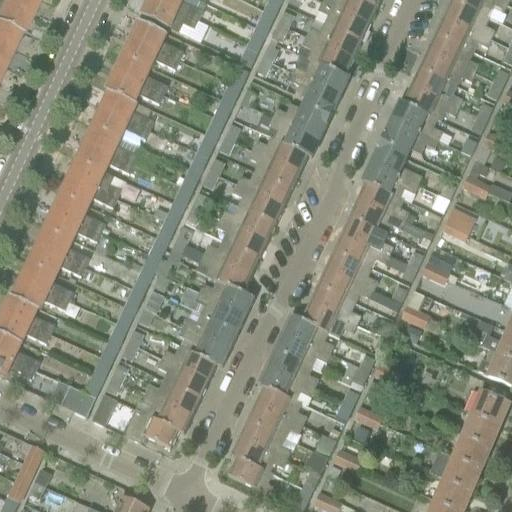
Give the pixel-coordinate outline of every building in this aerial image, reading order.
[(0,0),(0,5),(30,19),(38,3),(40,4),(40,3),(33,0),(0,0)] [(149,0),(148,2),(196,25),(201,15),(180,5),(182,0),(149,0)] [(290,0),(287,6),(297,10),(301,0),(290,0)] [(328,0),(324,0),(321,6),(369,29),(377,12),(351,0),(335,0),(334,3),(328,0)] [(351,0),(377,12),(381,0),(351,0)] [(483,0),(452,0),(450,5),(488,23),(493,13),(502,17),(506,10),(483,0)] [(483,0),(506,10),(510,1),(510,0),(483,0)] [(269,1),(263,14),(275,19),(281,6),(269,1)] [(196,25),(148,2),(140,20),(177,37),(182,28),(192,33),(196,25)] [(0,26),(22,37),(30,19),(0,5),(0,26)] [(450,5),(442,22),(490,44),(494,35),(484,31),(488,23),(450,5)] [(327,19),(322,28),(361,45),(369,29),(321,6),(317,15),(327,19)] [(263,14),(257,27),(268,33),(275,19),(263,14)] [(283,16),(277,28),(287,32),(292,20),(283,16)] [(442,22),(434,39),(472,57),(477,48),(486,52),(490,44),(442,22)] [(138,25),(129,43),(177,65),(182,56),(161,46),(165,38),(138,25)] [(0,47),(11,53),(19,37),(21,38),(22,37),(0,26),(0,47)] [(277,28),(271,40),(281,45),(287,32),(277,28)] [(309,33),(306,40),(353,62),(361,45),(322,28),(318,37),(309,33)] [(253,35),(247,49),(258,54),(265,40),(253,35)] [(434,39),(426,56),(474,78),(478,70),(468,65),(472,57),(434,39)] [(310,53),(306,62),(345,80),(353,62),(306,40),(302,49),(310,53)] [(129,43),(121,59),(149,72),(153,64),(173,74),(177,65),(129,43)] [(0,68),(3,70),(11,53),(0,47),(0,68)] [(247,49),(239,66),(250,71),(258,54),(247,49)] [(267,49),(261,62),(270,67),(277,54),(267,49)] [(511,54),(508,53),(503,65),(511,69),(511,67),(511,54)] [(426,56),(418,73),(457,91),(461,82),(470,86),(474,78),(426,56)] [(121,59),(113,77),(161,99),(166,90),(145,80),(149,72),(121,59)] [(260,65),(255,75),(265,79),(270,67),(261,62),(260,65)] [(297,69),(293,77),(340,99),(348,81),(345,80),(306,62),(310,64),(306,73),(297,69)] [(236,71),(228,89),(238,94),(247,76),(236,71)] [(418,73),(411,90),(458,112),(461,105),(452,100),(457,91),(418,73)] [(499,74),(493,87),(501,91),(507,78),(499,74)] [(105,95),(107,96),(108,95),(133,107),(137,98),(157,108),(161,99),(113,77),(105,95)] [(331,117),(340,99),(293,77),(289,86),(298,90),(294,99),(304,104),(303,107),(302,109),(329,122),(331,119),(331,117)] [(493,87),(487,99),(496,103),(501,91),(493,87)] [(228,89),(221,102),(232,107),(238,94),(228,89)] [(411,90),(402,107),(440,125),(444,116),(454,121),(458,112),(411,90)] [(246,94),(240,107),(250,111),(256,98),(246,94)] [(504,101),(501,108),(511,113),(511,96),(507,94),(504,101)] [(107,96),(100,112),(148,135),(152,126),(131,116),(135,108),(133,107),(108,95),(107,96)] [(399,106),(390,123),(438,145),(441,137),(432,132),(436,124),(440,125),(402,107),(399,106)] [(319,144),(327,126),(329,122),(302,109),(300,113),(290,108),(285,118),(276,114),(272,122),(319,144)] [(483,108),(477,121),(486,125),(492,112),(483,108)] [(218,109),(212,123),(222,128),(229,114),(218,109)] [(100,112),(92,130),(119,142),(123,134),(143,144),(148,135),(100,112)] [(477,121),(471,133),(480,137),(486,125),(477,121)] [(270,142),(269,142),(307,160),(310,162),(319,144),(272,122),(268,130),(277,134),(273,143),(270,142)] [(212,123),(205,136),(216,141),(222,128),(212,123)] [(390,123),(382,141),(380,146),(407,158),(409,154),(410,153),(420,158),(424,149),(434,153),(438,145),(390,123)] [(230,128),(224,141),(234,146),(239,133),(230,128)] [(92,130),(84,147),(132,169),(136,160),(115,150),(119,142),(92,130)] [(484,144),(480,151),(492,157),(499,143),(487,138),(484,144)] [(224,141),(218,153),(228,158),(234,146),(224,141)] [(256,146),(252,155),(299,177),(307,160),(269,142),(266,151),(256,146)] [(467,142),(460,156),(469,160),(476,146),(467,142)] [(499,143),(492,157),(504,162),(508,155),(511,149),(499,143)] [(202,144),(196,157),(206,162),(213,149),(202,144)] [(378,150),(370,168),(417,190),(421,181),(401,172),(405,163),(407,158),(380,146),(378,150)] [(84,147),(76,164),(103,177),(107,168),(128,178),(132,169),(84,147)] [(258,167),(253,177),(291,194),(299,177),(252,155),(248,163),(258,167)] [(196,157),(189,170),(200,175),(206,162),(196,157)] [(214,163),(208,175),(217,180),(223,167),(214,163)] [(76,164),(68,181),(116,203),(118,198),(120,194),(124,186),(113,181),(103,177),(76,164)] [(474,165),(470,174),(483,181),(487,172),(474,165)] [(361,186),(365,187),(402,205),(402,204),(399,203),(404,194),(413,198),(417,190),(370,168),(361,186)] [(208,175),(202,188),(212,192),(217,180),(208,175)] [(240,181),(236,189),(283,211),(291,194),(253,177),(249,185),(240,181)] [(186,178),(180,192),(190,197),(197,183),(186,178)] [(464,187),(461,192),(473,198),(479,186),(467,180),(464,186),(464,187)] [(68,181),(60,198),(87,211),(91,202),(111,212),(116,203),(68,181)] [(479,186),(473,198),(485,203),(488,198),(488,197),(508,206),(511,197),(492,189),(491,191),(479,186)] [(365,187),(357,205),(403,227),(404,225),(408,217),(398,213),(402,205),(365,187)] [(445,187),(439,200),(448,205),(454,191),(445,187)] [(242,201),(237,211),(275,228),(283,211),(236,189),(232,197),(242,201)] [(180,192),(173,205),(184,210),(190,197),(180,192)] [(198,197),(192,209),(201,214),(207,202),(198,197)] [(60,198),(52,215),(100,238),(104,228),(83,219),(87,211),(60,198)] [(437,200),(432,212),(442,217),(448,205),(439,200),(437,200)] [(357,205),(349,222),(386,239),(391,230),(400,234),(403,227),(357,205)] [(192,209),(186,222),(196,226),(201,214),(192,209)] [(224,215),(220,223),(267,245),(275,228),(237,211),(233,219),(224,215)] [(156,212),(153,219),(164,224),(164,226),(174,231),(181,217),(170,212),(167,218),(156,212)] [(452,212),(448,221),(459,227),(453,240),(464,246),(467,240),(475,223),(452,212)] [(52,215),(43,232),(71,245),(75,237),(95,246),(100,238),(52,215)] [(408,217),(404,225),(411,228),(414,220),(408,217)] [(445,229),(442,235),(453,240),(459,227),(448,221),(445,229)] [(349,222),(341,239),(387,261),(391,252),(382,248),(386,239),(349,222)] [(225,236),(221,244),(259,262),(267,245),(220,223),(216,232),(225,236)] [(158,238),(157,239),(168,245),(169,243),(174,231),(164,226),(158,237),(158,238)] [(423,236),(403,227),(400,234),(420,243),(423,236)] [(182,231),(176,244),(185,248),(191,235),(182,231)] [(43,232),(35,249),(83,272),(88,262),(67,253),(71,245),(43,232)] [(420,243),(418,248),(426,251),(431,240),(423,236),(420,243)] [(341,239),(333,256),(370,273),(374,264),(384,268),(387,261),(341,239)] [(176,244),(170,256),(179,261),(185,248),(176,244)] [(208,249),(204,257),(251,279),(259,262),(221,244),(217,254),(208,249)] [(148,259),(148,260),(158,265),(159,263),(165,251),(154,246),(148,259)] [(35,249),(27,266),(55,279),(59,271),(79,280),(83,272),(35,249)] [(433,252),(426,266),(438,272),(432,284),(444,289),(449,277),(456,262),(434,252),(433,252)] [(138,254),(134,261),(145,266),(145,267),(144,267),(144,268),(144,269),(142,271),(142,272),(141,273),(152,278),(153,277),(154,275),(158,265),(148,260),(148,259),(138,254)] [(333,256),(325,272),(372,294),(375,286),(366,282),(370,273),(333,256)] [(413,256),(407,270),(408,270),(415,274),(422,260),(414,257),(414,256),(413,256)] [(204,257),(196,274),(216,284),(243,296),(251,279),(204,257)] [(407,270),(387,261),(384,268),(404,278),(407,270)] [(158,265),(154,275),(160,278),(165,280),(170,268),(167,266),(166,266),(159,263),(158,265)] [(27,266),(19,284),(67,306),(72,297),(51,287),(55,279),(27,266)] [(426,266),(421,278),(432,284),(438,272),(426,266)] [(404,278),(402,282),(410,286),(415,274),(408,270),(407,270),(404,278)] [(325,272),(317,289),(344,302),(355,307),(359,299),(368,303),(371,295),(325,272)] [(160,278),(154,292),(163,296),(170,282),(165,280),(160,278)] [(138,281),(131,294),(142,299),(148,286),(138,281)] [(67,306),(19,284),(12,300),(11,301),(36,312),(37,312),(39,313),(43,305),(63,314),(67,306)] [(202,289),(198,297),(246,319),(254,301),(243,296),(216,284),(216,285),(215,287),(212,293),(202,289)] [(511,288),(503,309),(511,312),(511,288)] [(317,289),(309,306),(356,328),(360,320),(351,316),(355,307),(317,289)] [(397,289),(390,303),(400,308),(406,294),(397,289)] [(131,294),(125,307),(136,312),(142,299),(131,294)] [(371,295),(368,303),(396,316),(400,308),(390,303),(388,303),(371,295)] [(413,295),(406,309),(418,315),(419,315),(426,301),(413,295)] [(204,310),(200,319),(237,336),(246,319),(198,297),(195,305),(204,310)] [(9,299),(1,316),(49,338),(53,330),(33,320),(36,312),(11,301),(12,300),(9,299)] [(150,299),(143,313),(151,317),(153,317),(154,318),(155,318),(162,304),(159,303),(150,299)] [(309,306),(301,324),(328,336),(339,341),(343,333),(352,337),(356,328),(309,306)] [(403,316),(400,323),(412,328),(418,315),(406,309),(403,316)] [(143,313),(137,325),(147,330),(153,317),(151,317),(143,313)] [(122,315),(116,329),(126,334),(133,320),(122,315)] [(418,315),(412,328),(424,334),(427,327),(430,320),(419,315),(418,315)] [(1,316),(0,318),(0,337),(20,347),(24,338),(45,348),(49,338),(1,316)] [(186,323),(182,332),(229,354),(237,336),(200,319),(196,327),(186,323)] [(290,319),(282,336),(329,358),(333,350),(324,346),(328,336),(301,324),(290,319)] [(381,324),(374,337),(380,340),(383,341),(390,328),(381,324)] [(476,330),(470,345),(483,351),(498,357),(497,358),(511,364),(511,338),(507,336),(502,346),(488,340),(489,338),(492,330),(487,328),(485,331),(482,330),(476,330)] [(116,329),(109,342),(120,347),(126,334),(116,329)] [(408,329),(402,342),(415,347),(420,335),(408,329)] [(183,342),(179,351),(216,369),(221,371),(229,354),(182,332),(179,340),(183,342)] [(133,334),(127,347),(137,351),(143,339),(133,334)] [(282,336),(274,354),(312,371),(316,362),(325,367),(329,358),(282,336)] [(0,358),(31,375),(32,375),(34,376),(39,366),(37,365),(16,356),(20,347),(0,337),(0,358)] [(380,340),(373,353),(377,355),(382,357),(383,358),(389,346),(390,344),(384,342),(383,341),(380,340)] [(127,347),(122,359),(131,364),(137,351),(127,347)] [(106,350),(100,362),(111,367),(116,355),(106,350)] [(165,355),(161,364),(208,386),(216,369),(179,351),(175,360),(165,355)] [(274,354),(266,371),(313,393),(316,385),(307,381),(312,371),(274,354)] [(0,358),(0,381),(15,389),(24,393),(28,383),(31,384),(34,376),(32,375),(31,375),(0,358)] [(481,363),(476,374),(488,379),(488,380),(496,384),(511,390),(511,364),(497,358),(493,368),(481,363)] [(364,359),(358,372),(367,376),(373,363),(364,359)] [(93,376),(104,381),(111,367),(100,362),(94,376),(93,376)] [(167,376),(163,386),(200,403),(208,386),(161,364),(157,371),(167,376)] [(376,374),(373,381),(385,386),(391,373),(379,367),(376,374)] [(117,368),(111,381),(121,386),(127,372),(117,368)] [(349,368),(345,377),(354,381),(352,385),(361,390),(367,376),(358,372),(355,371),(349,368)] [(258,389),(263,391),(302,409),(302,408),(296,406),(300,397),(309,401),(313,393),(266,371),(258,389)] [(391,373),(385,386),(397,392),(400,385),(403,378),(391,373)] [(105,394),(115,399),(115,398),(121,386),(111,381),(105,394)] [(84,396),(95,401),(95,402),(95,401),(96,399),(100,389),(89,384),(84,396)] [(149,390),(145,398),(192,420),(200,403),(163,386),(159,394),(149,390)] [(54,392),(49,404),(60,409),(85,422),(95,402),(95,401),(84,396),(69,389),(65,397),(54,392)] [(263,391),(254,408),(302,431),(306,421),(298,418),(302,409),(263,391)] [(348,393),(342,407),(351,411),(357,398),(348,393)] [(481,396),(471,418),(498,429),(508,407),(481,396)] [(151,411),(147,419),(178,434),(184,437),(192,420),(145,398),(141,406),(151,411)] [(104,399),(91,425),(104,431),(116,405),(104,399)] [(342,407),(335,420),(344,424),(351,411),(342,407)] [(254,408),(247,425),(274,438),(283,442),(296,448),(300,438),(298,438),(302,431),(254,408)] [(356,417),(353,423),(365,429),(371,415),(359,410),(356,417)] [(130,424),(123,439),(140,447),(144,439),(170,451),(178,434),(147,419),(135,414),(130,424)] [(371,415),(365,429),(376,435),(380,428),(383,421),(371,415)] [(471,418),(462,440),(489,451),(498,429),(471,418)] [(247,425),(239,442),(285,464),(290,455),(279,450),(283,442),(247,425)] [(332,431),(328,440),(335,443),(339,435),(332,431)] [(358,431),(353,442),(364,447),(369,436),(358,431)] [(322,440),(317,449),(321,451),(317,458),(327,462),(334,445),(322,439),(322,440)] [(462,440),(452,462),(479,473),(489,451),(462,440)] [(231,459),(236,462),(267,476),(271,466),(282,471),(285,464),(239,442),(231,459)] [(32,449),(24,468),(34,472),(42,454),(32,449)] [(336,460),(333,467),(344,472),(351,459),(339,453),(336,460)] [(311,455),(303,472),(319,479),(324,466),(327,462),(317,458),(311,455)] [(429,477),(443,483),(470,495),(479,473),(452,462),(438,455),(429,477)] [(351,459),(344,472),(356,478),(360,471),(363,464),(351,459)] [(267,476),(236,462),(228,479),(254,491),(250,499),(267,507),(275,492),(264,487),(268,477),(267,476)] [(24,468),(15,486),(25,491),(34,472),(24,468)] [(331,471),(326,480),(333,483),(338,474),(331,471)] [(40,473),(34,485),(45,490),(50,478),(40,473)] [(309,475),(303,488),(312,492),(318,479),(309,475)] [(443,483),(434,505),(449,511),(462,511),(470,495),(443,483)] [(45,490),(34,485),(28,499),(38,504),(45,490)] [(25,491),(15,486),(8,501),(18,505),(25,491)] [(316,503),(313,508),(320,511),(325,511),(330,502),(318,497),(316,503)] [(290,511),(303,511),(308,503),(298,498),(290,511)] [(123,499),(116,511),(148,511),(149,511),(123,499)] [(330,502),(325,511),(338,511),(341,508),(330,502)]
